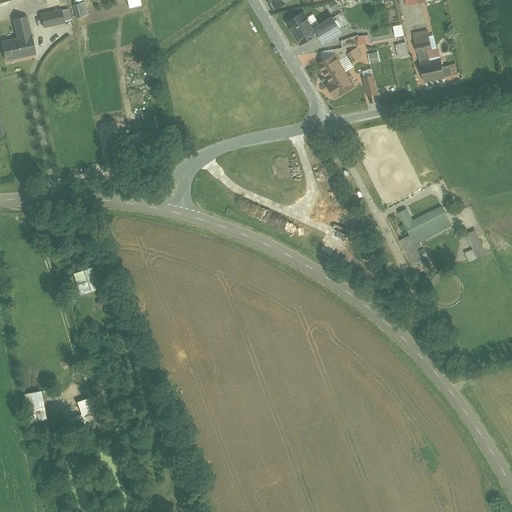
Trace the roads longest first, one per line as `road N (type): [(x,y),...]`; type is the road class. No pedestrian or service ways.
road 1 (tertiary): [(511,487),(454,395),(388,324),(266,242),(169,211)]
road 2 (unclassified): [(169,211),(184,170),(205,153),(330,122)]
road 3 (unclassified): [(330,122),(511,83)]
road 4 (tertiary): [(169,211),(89,197),(0,199)]
road 5 (unclassified): [(255,0),(330,122)]
